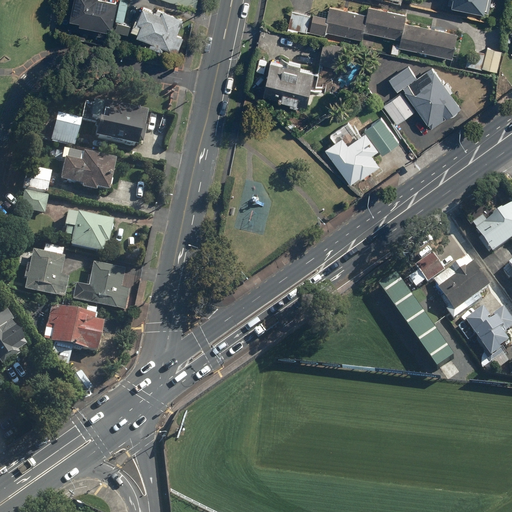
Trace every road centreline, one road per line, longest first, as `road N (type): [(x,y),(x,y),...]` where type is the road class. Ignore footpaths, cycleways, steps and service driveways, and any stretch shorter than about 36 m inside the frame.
road 1 (secondary): [(178,264),(231,0)]
road 2 (primary): [(337,254),(315,287),(151,406)]
road 3 (primary): [(337,254),(511,137)]
road 4 (primary): [(0,486),(157,372)]
